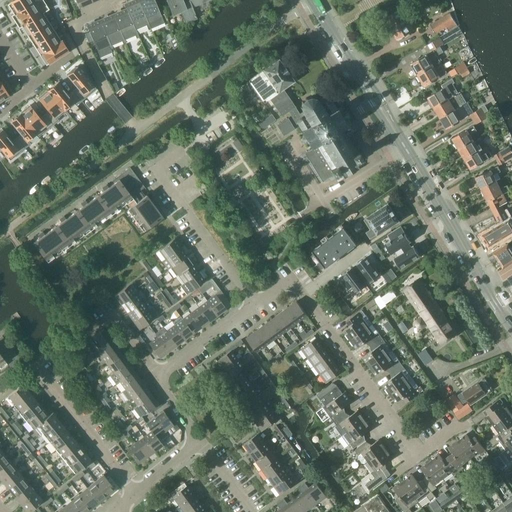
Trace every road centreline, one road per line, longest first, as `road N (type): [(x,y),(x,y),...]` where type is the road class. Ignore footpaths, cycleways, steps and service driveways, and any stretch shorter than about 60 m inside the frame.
road 1 (secondary): [(462,240),(352,64)]
road 2 (residential): [(304,294),(419,454)]
road 3 (residential): [(257,304),(157,169),(179,153)]
road 4 (residential): [(136,130),(75,29),(127,0)]
road 5 (residential): [(0,237),(136,130)]
road 6 (residential): [(39,368),(138,494)]
road 7 (residential): [(310,2),(210,76)]
road 8 (residential): [(159,376),(257,304)]
